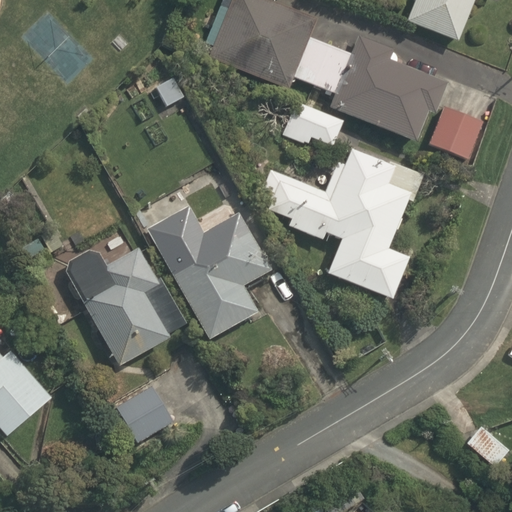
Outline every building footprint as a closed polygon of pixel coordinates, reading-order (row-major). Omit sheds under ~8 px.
[(230,0),(207,61),(288,92),(292,81),(333,96),(327,112),(413,146),(426,113),(431,115),(443,84),(388,63),(392,52),(355,38),(348,57),(305,40),(313,20),(261,0),(230,0)] [(414,0),(404,24),(455,45),(474,0),(414,0)] [(154,89),(165,110),(185,99),(174,79),(154,89)] [(290,132),(331,150),(343,124),(341,124),(302,106),(290,132)] [(465,162),(481,125),(442,108),(426,146),(465,162)] [(325,276),(388,302),(406,259),(385,250),(404,204),(408,206),(418,180),(348,151),(342,167),(334,163),(321,194),(269,173),(259,196),(273,202),(269,213),(289,222),(286,228),(326,245),(329,236),(340,241),(325,276)] [(155,247),(207,343),(255,317),(240,289),(267,274),(236,216),(196,238),(190,226),(154,246),(155,247)] [(51,227),(38,235),(49,254),(63,246),(51,227)] [(23,263),(43,252),(37,241),(17,252),(23,263)] [(64,275),(119,368),(169,339),(159,323),(174,315),(136,250),(105,267),(97,255),(87,252),(66,264),(64,275)] [(0,434),(5,440),(50,401),(9,354),(1,361),(0,359),(0,434)] [(150,387),(112,406),(132,445),(169,426),(150,387)] [(466,445),(493,469),(507,453),(479,430),(466,445)] [(337,499),(345,511),(366,511),(384,502),(370,479),(337,499)]
